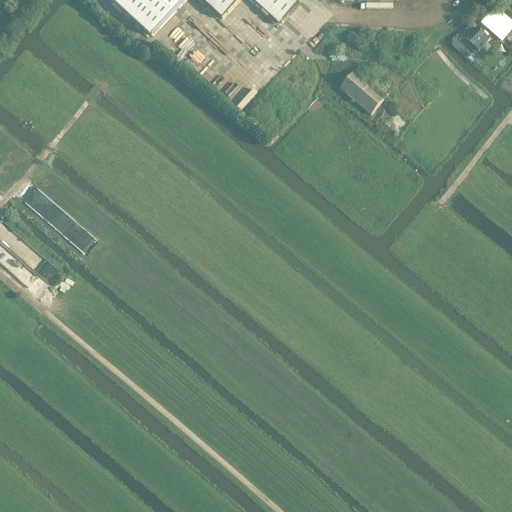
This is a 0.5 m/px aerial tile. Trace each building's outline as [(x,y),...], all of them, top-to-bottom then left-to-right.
[(251,0),(279,25),(301,0),(110,0),(150,36),(183,0),(200,0),(221,19),(238,0),(251,0)] [(494,9),(481,24),(502,43),(511,30),(511,22),(495,8),(494,9)] [(466,40),(470,44),(467,47),(474,54),(477,51),(478,52),(489,41),(477,29),(466,40)] [(364,80),(386,99),(392,91),(370,73),(364,80)] [(353,75),(340,90),(371,116),(384,101),(353,75)]
